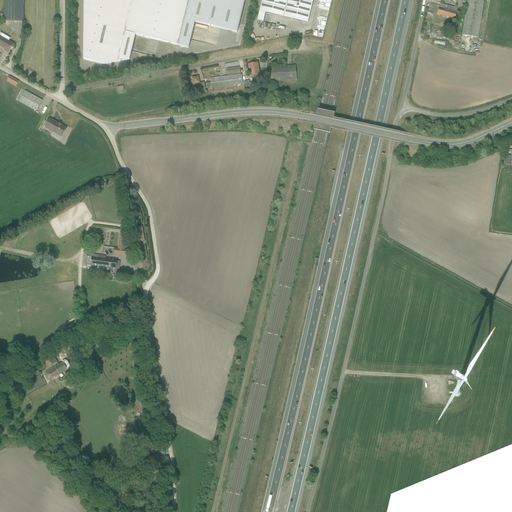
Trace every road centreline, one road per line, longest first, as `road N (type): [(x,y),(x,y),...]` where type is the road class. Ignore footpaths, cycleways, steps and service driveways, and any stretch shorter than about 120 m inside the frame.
road 1 (motorway): [(291,511),(409,0)]
road 2 (motorway): [(385,0),(267,511)]
road 3 (unclassified): [(311,511),(402,107)]
road 4 (unclassified): [(511,122),(449,144),(264,111),(107,128)]
road 5 (unclassified): [(107,128),(148,208),(156,262),(145,300),(173,511)]
road 6 (unclassified): [(62,91),(323,46)]
